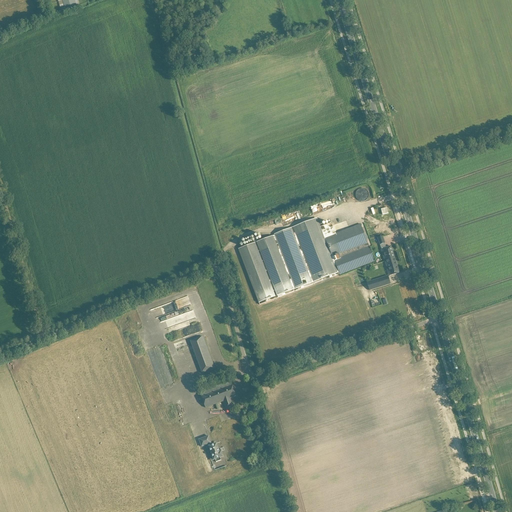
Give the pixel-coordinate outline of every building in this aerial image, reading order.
[(76,7),(74,0),(62,0),(65,11),(76,7)] [(332,222),(320,227),(317,219),(239,249),(244,263),(260,305),(340,274),(356,268),(375,261),(369,247),(368,243),(367,240),(368,237),(367,235),(365,235),(361,224),(336,234),(332,222)] [(382,249),(385,261),(395,258),(391,247),(382,249)] [(389,267),(391,275),(399,273),(395,258),(385,261),(387,268),(389,267)] [(370,290),(391,284),(388,275),(367,282),(370,290)] [(190,296),(150,309),(153,318),(165,315),(167,320),(161,321),(164,329),(197,318),(195,310),(183,314),(181,308),(193,304),(190,296)] [(174,341),(181,338),(178,331),(171,334),(174,341)] [(204,338),(190,343),(202,375),(215,370),(204,338)] [(226,409),(229,408),(233,407),(230,399),(236,396),(230,381),(200,392),(201,397),(205,408),(223,401),(226,409)] [(209,437),(209,436),(208,436),(200,439),(199,440),(202,446),(202,447),(209,444),(209,446),(209,447),(210,449),(208,450),(210,455),(209,455),(210,455),(212,454),(214,459),(214,460),(215,459),(216,462),(221,460),(220,458),(223,457),(223,456),(222,452),(222,451),(221,451),(220,452),(219,449),(218,449),(217,444),(216,444),(212,445),(211,443),(209,437)]
